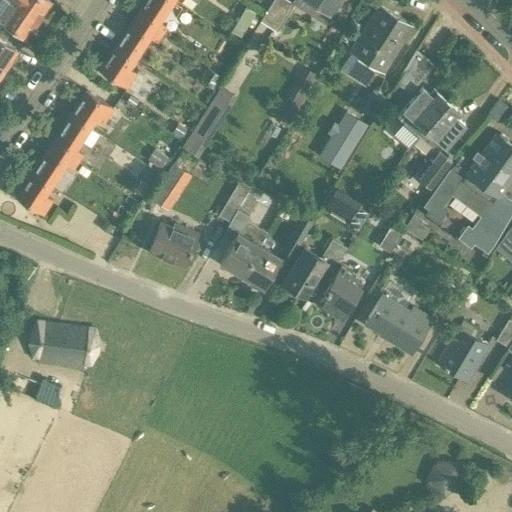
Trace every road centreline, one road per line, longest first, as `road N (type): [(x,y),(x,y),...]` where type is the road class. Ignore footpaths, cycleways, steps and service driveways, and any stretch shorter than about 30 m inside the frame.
road 1 (tertiary): [(0,231),(353,362),(511,443)]
road 2 (residential): [(0,150),(98,0)]
